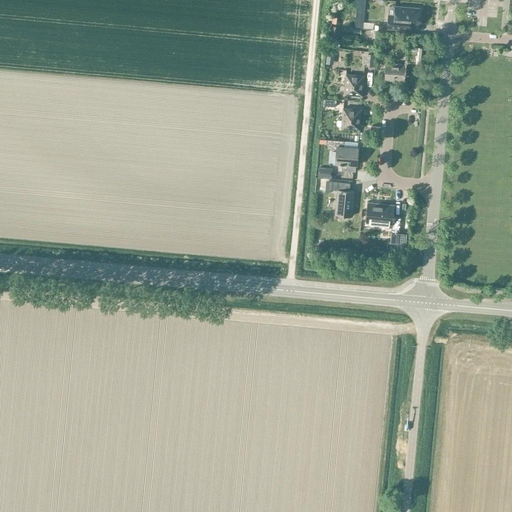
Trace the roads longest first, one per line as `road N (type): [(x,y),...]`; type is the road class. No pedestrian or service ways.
road 1 (tertiary): [(424,301),(0,263)]
road 2 (track): [(317,0),(290,291)]
road 3 (residential): [(435,184),(449,32)]
road 4 (residential): [(435,184),(385,180),(390,107),(413,110)]
